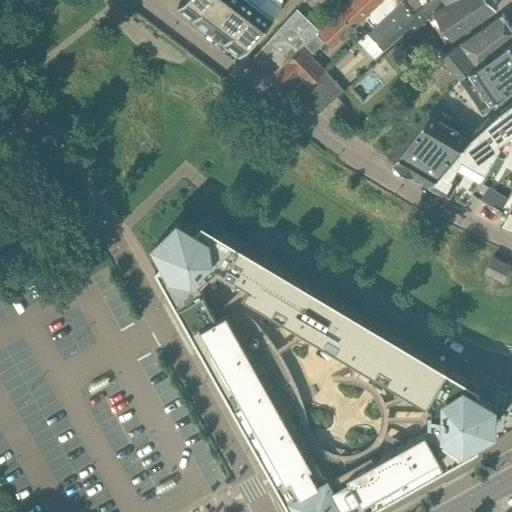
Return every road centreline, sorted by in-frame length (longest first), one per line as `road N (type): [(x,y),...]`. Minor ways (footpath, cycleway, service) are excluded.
road 1 (unclassified): [(265,511),(120,249),(0,93)]
road 2 (residential): [(148,0),(361,162),(511,245)]
